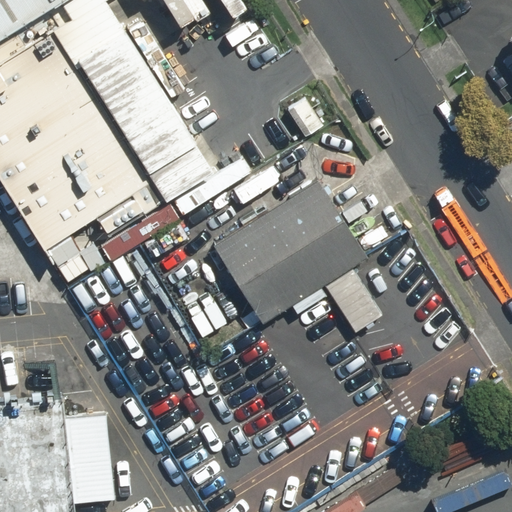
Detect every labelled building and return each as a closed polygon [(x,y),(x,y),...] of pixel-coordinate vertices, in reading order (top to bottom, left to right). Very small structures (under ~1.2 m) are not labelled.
[(105,0),(55,0),(0,35),(0,186),(41,250),(201,148),(105,0)] [(0,0),(0,29),(46,0),(0,0)] [(233,0),(204,0),(216,17),(236,4),(233,0)] [(363,257),(311,176),(209,241),(261,322),(363,257)] [(67,511),(57,395),(0,400),(0,511),(67,511)]
